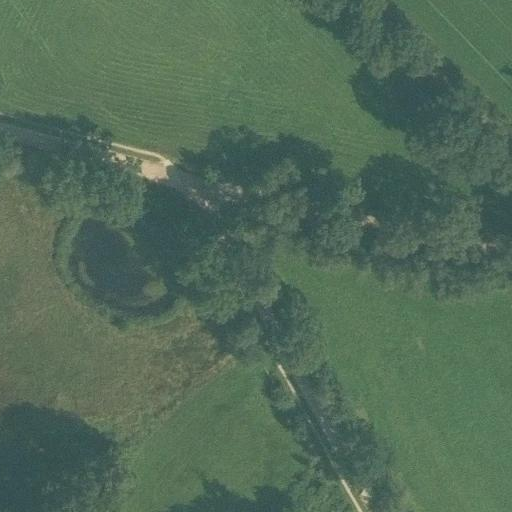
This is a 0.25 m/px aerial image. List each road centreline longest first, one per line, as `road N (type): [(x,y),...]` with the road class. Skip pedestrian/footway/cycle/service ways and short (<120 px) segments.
road 1 (track): [(378,511),(193,182)]
road 2 (track): [(511,249),(193,182)]
road 3 (track): [(193,182),(0,128)]
